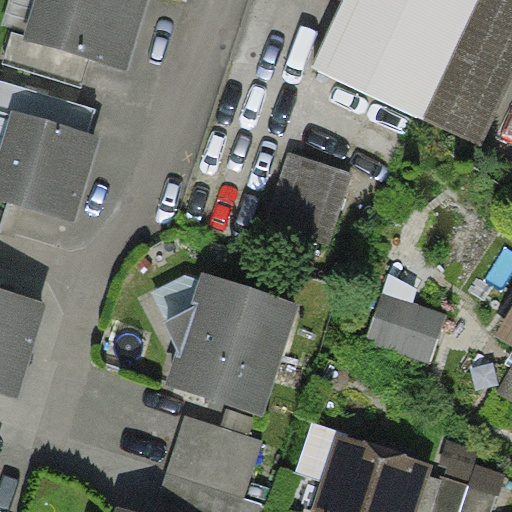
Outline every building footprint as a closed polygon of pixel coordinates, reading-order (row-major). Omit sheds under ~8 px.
[(159,0),(42,0),(27,51),(133,84),(159,0)] [(511,78),(511,6),(497,0),(356,0),(323,72),(481,146),(511,78)] [(105,146),(8,116),(0,142),(0,199),(80,225),(105,146)] [(353,171),(294,152),(269,230),(328,249),(353,171)] [(289,305),(215,282),(179,397),(253,420),(289,305)] [(54,308),(0,290),(0,380),(28,389),(54,308)] [(456,320),(383,295),(365,347),(438,372),(456,320)] [(420,511),(437,469),(339,433),(309,511),(420,511)] [(453,448),(437,511),(496,511),(509,461),(453,448)]
